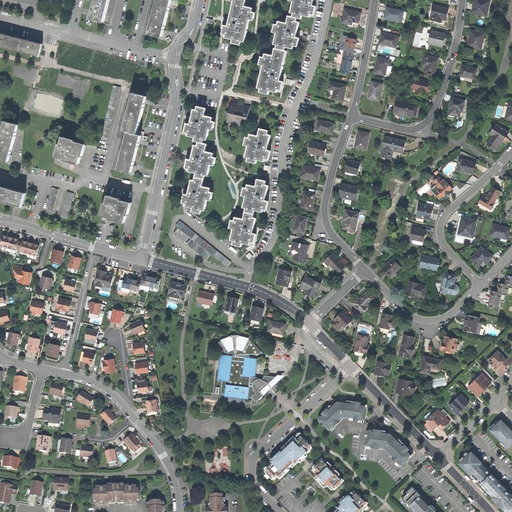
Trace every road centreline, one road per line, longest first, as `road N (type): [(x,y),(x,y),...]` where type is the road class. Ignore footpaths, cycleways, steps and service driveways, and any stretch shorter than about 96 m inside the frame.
road 1 (residential): [(462,0),(452,58),(424,124),(403,129),(350,117)]
road 2 (residential): [(279,511),(250,482),(251,461),(349,366)]
road 3 (residential): [(141,258),(253,288),(308,321)]
road 4 (residential): [(511,149),(441,219),(441,242),(479,283)]
road 5 (residential): [(363,268),(325,222),(350,117)]
road 6 (residential): [(141,258),(178,95)]
road 7 (residential): [(363,268),(415,319),(450,314),(479,283)]
road 8 (residential): [(0,220),(141,258)]
road 9 (residential): [(349,366),(437,456)]
